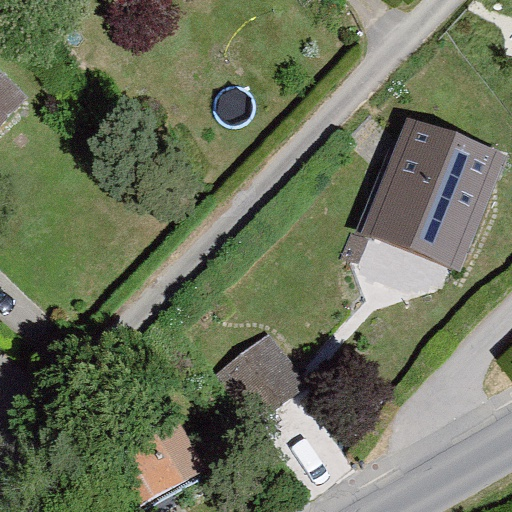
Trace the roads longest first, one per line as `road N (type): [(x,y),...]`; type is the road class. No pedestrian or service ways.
road 1 (residential): [(0,455),(437,0)]
road 2 (tertiary): [(511,437),(381,511)]
